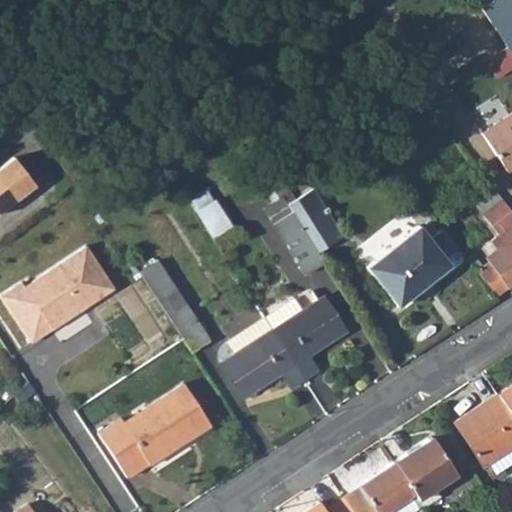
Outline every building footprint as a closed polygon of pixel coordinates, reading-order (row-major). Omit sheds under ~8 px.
[(479,0),(458,14),(471,33),(492,19),(482,3),(480,0),(479,0)] [(511,0),(485,0),(482,3),(492,19),(511,49),(511,0)] [(471,33),(500,77),(511,69),(511,49),(492,19),(471,33)] [(511,112),(482,132),(507,171),(511,167),(511,112)] [(0,207),(32,183),(10,154),(0,161),(0,207)] [(484,215),(503,201),(488,183),(470,196),(484,215)] [(195,218),(211,241),(232,227),(214,199),(210,202),(202,190),(185,200),(195,218)] [(315,190),(284,209),(311,251),(342,232),(315,190)] [(511,212),(504,202),(503,201),(484,215),(499,234),(511,223),(511,212)] [(303,275),(320,265),(311,251),(284,209),(267,221),(303,275)] [(415,217),(358,253),(390,302),(447,266),(443,260),(459,250),(438,223),(425,231),(415,217)] [(511,223),(499,234),(492,240),(499,248),(511,237),(511,223)] [(475,271),(495,296),(511,282),(511,237),(499,248),(487,256),(490,261),(475,271)] [(16,279),(0,289),(0,299),(28,339),(108,283),(80,242),(19,284),(16,279)] [(138,277),(192,357),(210,345),(172,290),(155,266),(138,277)] [(313,371),(305,356),(342,332),(320,298),(297,313),(289,300),(261,319),(269,332),(299,380),(313,371)] [(231,356),(269,332),(261,319),(223,343),(231,356)] [(239,397),(277,374),(286,388),(299,380),(269,332),(231,356),(218,364),(239,397)] [(28,379),(13,394),(21,403),(35,390),(28,379)] [(511,382),(495,393),(511,419),(511,382)] [(214,432),(188,390),(129,426),(126,422),(103,436),(129,481),(153,467),(154,469),(214,432)] [(511,419),(495,393),(451,422),(480,465),(485,462),(490,470),(511,456),(507,448),(511,444),(511,419)] [(392,461),(416,499),(455,474),(430,436),(392,461)] [(348,511),(410,511),(421,505),(416,499),(392,461),(356,485),(357,487),(340,498),(348,511)] [(0,498),(0,511),(32,511),(26,503),(14,511),(4,496),(0,498)] [(348,511),(340,498),(323,510),(317,502),(300,511),(348,511)]
